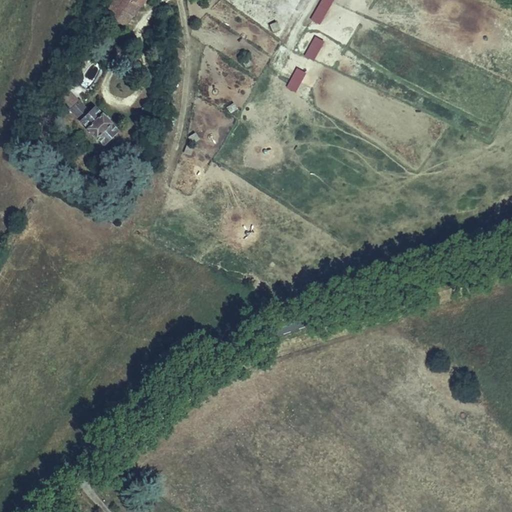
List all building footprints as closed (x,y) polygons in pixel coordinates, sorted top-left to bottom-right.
[(118,0),(129,0),(139,6),(143,0),(101,0),(97,7),(108,15),(115,4),(118,0)] [(118,0),(115,4),(132,16),(139,6),(129,0),(118,0)] [(320,0),(310,20),(321,25),(333,0),(320,0)] [(77,99),(73,103),(85,114),(89,110),(77,99)] [(229,113),(237,109),(233,102),(225,106),(229,113)] [(89,110),(85,114),(73,103),(67,107),(101,143),(117,128),(94,104),(89,110)] [(191,143),(199,139),(194,132),(187,136),(191,143)] [(183,153),(191,155),(192,147),(185,145),(183,153)]
